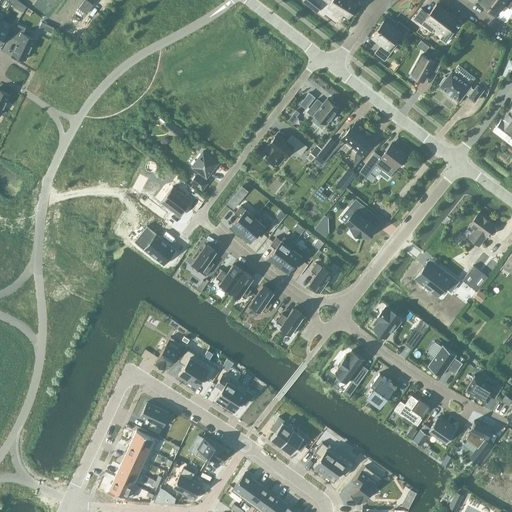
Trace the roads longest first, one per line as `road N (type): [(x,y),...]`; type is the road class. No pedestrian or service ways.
road 1 (residential): [(70,501),(130,380),(143,379),(244,444)]
road 2 (residential): [(458,162),(341,306)]
road 3 (residential): [(458,162),(335,67)]
road 4 (residential): [(207,226),(313,305)]
road 5 (unknown): [(0,213),(33,228),(100,286)]
road 6 (residential): [(342,324),(443,397)]
